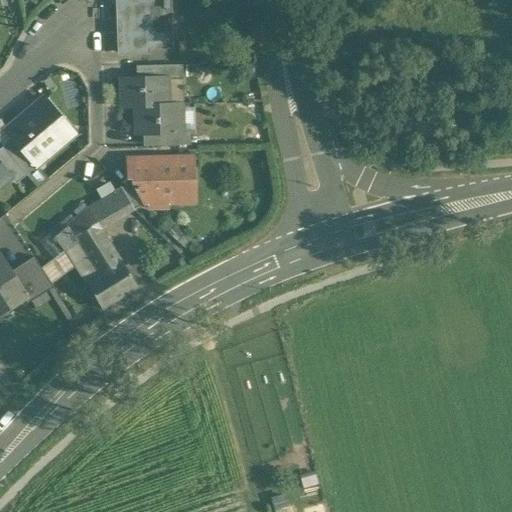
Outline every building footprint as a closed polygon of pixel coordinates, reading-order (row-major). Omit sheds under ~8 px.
[(120,0),(116,0),(117,52),(146,51),(145,43),(164,43),(163,7),(165,7),(164,0),(120,0)] [(177,64),(149,65),(149,77),(166,76),(166,78),(178,78),(177,64)] [(149,77),(118,78),(119,106),(132,106),(133,105),(166,104),(166,103),(166,78),(166,76),(149,77)] [(69,128),(43,98),(15,122),(21,130),(12,137),(32,160),(69,128)] [(166,104),(133,105),(132,106),(133,133),(156,133),(181,132),(181,131),(180,103),(166,103),(166,104)] [(0,145),(1,147),(12,137),(0,122),(0,145)] [(181,132),(156,133),(156,145),(185,144),(185,131),(181,131),(181,132)] [(32,160),(12,137),(1,147),(20,170),(32,160)] [(20,170),(1,147),(0,148),(0,166),(12,180),(22,172),(20,170)] [(169,156),(169,159),(159,159),(159,157),(143,157),(143,159),(126,160),(126,177),(131,177),(130,181),(131,181),(142,203),(165,202),(164,196),(170,196),(191,182),(191,156),(169,156)] [(0,190),(12,180),(0,166),(0,190)] [(130,181),(120,187),(132,209),(142,203),(131,181),(130,181)] [(120,187),(85,207),(51,236),(62,250),(51,258),(62,273),(74,266),(83,281),(118,259),(119,260),(119,259),(99,227),(132,209),(120,187)] [(51,236),(48,232),(37,241),(51,258),(62,250),(51,236)] [(52,286),(32,256),(7,272),(22,295),(21,295),(26,303),(52,286)] [(0,259),(0,308),(21,295),(22,295),(7,272),(0,259)] [(118,259),(83,281),(100,308),(135,286),(119,260),(118,259)] [(309,489),(300,492),(303,504),(313,501),(309,489)] [(298,511),(292,494),(272,501),(275,511),(281,511),(282,511),(298,511)] [(325,511),(323,502),(308,505),(309,511),(325,511)]
